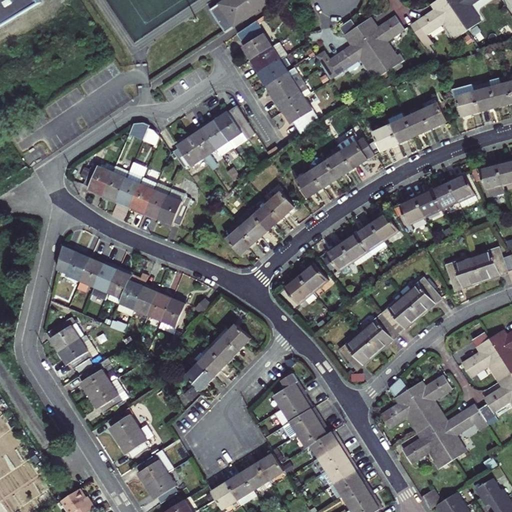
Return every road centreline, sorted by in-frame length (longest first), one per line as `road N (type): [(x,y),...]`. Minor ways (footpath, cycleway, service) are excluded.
road 1 (residential): [(62,201),(30,350),(128,511)]
road 2 (residential): [(247,291),(353,201),(442,154),(511,132)]
road 3 (residential): [(44,172),(126,115),(177,106),(229,70)]
road 4 (residential): [(62,201),(247,291)]
road 5 (residential): [(353,412),(433,334),(511,295)]
road 6 (residential): [(220,451),(235,393),(295,334)]
